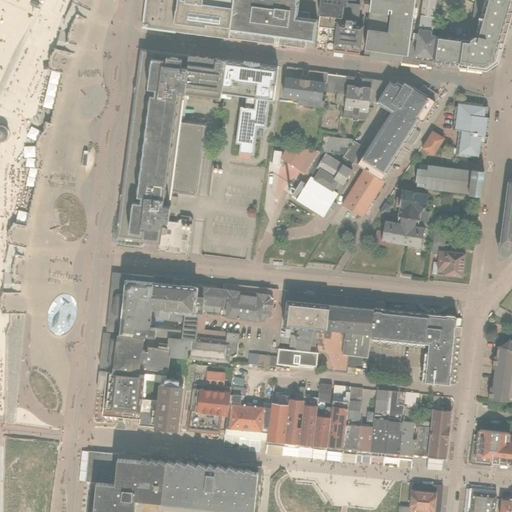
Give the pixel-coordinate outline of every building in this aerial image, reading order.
[(45,130),(39,136),(37,141),(36,145),(38,159),(35,167),(40,169),(28,223),(14,221),(10,227),(8,233),(10,241),(9,245),(7,251),(17,253),(15,262),(14,274),(13,283),(5,283),(5,287),(4,292),(1,300),(3,312),(11,313),(19,313),(27,313),(38,313),(40,285),(54,287),(61,247),(52,245),(67,178),(82,181),(89,131),(75,129),(83,76),(92,77),(98,40),(108,0),(73,0),(70,9),(78,14),(76,19),(74,22),(73,24),(72,27),(71,31),(70,35),(67,42),(59,40),(58,42),(57,46),(53,49),(51,55),(49,61),(49,66),(51,69),(63,71),(51,122),(47,122),(46,126),(45,130)] [(147,0),(145,25),(179,30),(182,5),(182,0),(147,0)] [(182,0),(182,5),(214,9),(214,0),(182,0)] [(214,0),(214,9),(211,34),(307,46),(308,37),(318,38),(320,25),(321,17),(297,13),(298,0),(214,0)] [(323,0),(321,17),(320,25),(336,27),(338,0),(346,0),(348,0),(323,0)] [(348,0),(346,0),(338,0),(336,27),(333,51),(367,54),(371,21),(359,20),(362,2),(358,1),(348,0)] [(367,54),(404,59),(405,54),(406,48),(411,49),(413,35),(418,0),(374,0),(371,21),(367,54)] [(511,0),(475,0),(473,19),(481,21),(476,34),(470,38),(438,34),(435,58),(434,62),(460,65),(491,69),(500,63),(511,20),(511,0)] [(214,9),(182,5),(179,30),(211,34),(214,9)] [(435,58),(438,34),(434,30),(435,25),(436,25),(436,22),(441,22),(442,11),(424,9),(420,36),(418,56),(435,58)] [(418,56),(420,36),(413,35),(411,49),(406,48),(405,54),(418,56)] [(205,123),(179,120),(182,94),(221,99),(221,95),(226,57),(143,46),(118,238),(157,242),(156,248),(159,251),(166,252),(169,250),(169,248),(177,249),(177,251),(179,254),(185,255),(189,253),(193,220),(189,217),(181,216),(181,219),(179,219),(176,221),(176,223),(169,222),(171,207),(168,206),(169,194),(196,197),(205,123)] [(241,156),(255,158),(259,124),(267,125),(270,94),(277,95),(280,63),(226,57),(221,95),(247,98),(247,103),(243,102),(238,141),(242,141),(241,156)] [(326,83),(327,74),(309,71),(307,75),(307,81),(302,80),(303,75),(302,70),(287,68),(283,96),(298,98),(297,103),(323,106),(324,101),(321,100),(323,83),(326,83)] [(375,103),(389,82),(327,74),(326,83),(325,92),(336,93),(336,104),(345,105),(343,116),(352,118),(352,120),(357,120),(357,119),(364,120),(375,103)] [(421,121),(438,96),(423,86),(420,91),(413,86),(412,89),(407,86),(404,84),(402,87),(396,83),(394,85),(389,82),(375,103),(390,112),(380,127),(383,129),(379,136),(376,134),(357,163),(369,171),(381,179),(419,120),(421,121)] [(482,105),(458,102),(457,107),(455,106),(452,130),(461,131),(459,144),(458,144),(456,156),(478,158),(480,143),(486,144),(487,138),(484,137),(484,134),(487,135),(489,122),(486,122),(488,108),(482,107),(482,105)] [(11,130),(10,128),(9,126),(8,125),(6,123),(4,123),(1,122),(0,122),(0,138),(3,139),(4,139),(7,138),(8,137),(10,134),(10,133),(11,130)] [(432,131),(421,148),(433,155),(444,139),(432,131)] [(324,152),(343,155),(352,141),(323,137),(321,152),(324,152)] [(354,142),(342,160),(351,166),(363,148),(354,142)] [(324,152),(321,152),(288,147),(281,158),(311,178),(306,185),(301,182),(292,196),(298,199),(297,200),(321,215),(321,216),(327,220),(337,205),(332,202),(338,194),(340,195),(348,183),(345,181),(352,171),(324,152)] [(417,182),(416,187),(469,193),(468,195),(480,197),(483,171),(472,170),(471,172),(419,165),(418,169),(417,169),(415,182),(417,182)] [(9,169),(0,168),(0,214),(10,214),(9,169)] [(384,180),(381,179),(369,171),(366,176),(361,173),(341,205),(360,217),(384,180)] [(511,179),(509,181),(507,183),(497,251),(498,256),(500,258),(502,260),(505,259),(509,256),(511,252),(511,250),(511,179)] [(401,190),(400,198),(397,198),(395,207),(399,207),(397,216),(401,217),(416,220),(427,222),(429,212),(425,211),(428,194),(401,190)] [(416,220),(401,217),(400,224),(385,221),(383,233),(377,232),(375,243),(388,245),(389,242),(402,244),(402,243),(407,244),(407,245),(421,247),(424,227),(415,226),(416,220)] [(443,250),(444,243),(444,230),(434,230),(433,255),(440,255),(440,250),(443,250)] [(440,263),(436,263),(435,274),(460,275),(462,277),(465,277),(467,274),(467,271),(465,270),(466,252),(448,251),(448,244),(444,243),(443,250),(440,250),(440,255),(440,263)] [(132,279),(125,278),(124,293),(117,293),(114,296),(112,312),(115,317),(121,318),(120,333),(145,335),(162,337),(164,311),(195,313),(198,286),(173,284),(174,277),(153,274),(153,276),(132,274),(132,279)] [(198,286),(195,313),(267,319),(270,315),(275,315),(276,302),(277,302),(278,289),(271,288),(223,284),(222,288),(198,286)] [(284,324),(298,325),(295,351),(279,349),(277,364),(316,368),(318,352),(313,351),(316,327),(327,329),(330,303),(287,298),(284,324)] [(327,329),(346,331),(345,337),(351,338),(352,332),(371,334),(374,308),(330,303),(327,329)] [(428,349),(425,383),(451,385),(457,317),(376,310),(373,344),(428,349)] [(120,333),(104,331),(100,370),(114,372),(139,375),(140,368),(168,371),(170,356),(187,358),(188,349),(191,349),(192,339),(168,337),(168,344),(158,343),(158,347),(143,346),(145,335),(120,333)] [(351,338),(345,337),(343,355),(368,358),(371,334),(352,332),(351,338)] [(489,399),(509,400),(510,398),(511,395),(511,338),(510,338),(509,340),(501,346),(498,345),(497,355),(495,355),(494,360),(493,368),(495,368),(492,387),(490,386),(489,399)] [(114,372),(100,370),(94,415),(95,417),(96,419),(99,421),(104,422),(117,423),(118,416),(121,416),(139,419),(139,425),(155,427),(179,430),(179,428),(184,385),(178,385),(179,381),(165,379),(165,376),(145,374),(144,375),(139,375),(114,372)] [(225,372),(206,370),(205,384),(224,386),(225,372)] [(236,385),(246,385),(246,377),(236,377),(236,385)] [(318,398),(317,405),(317,410),(316,415),(331,416),(332,406),(332,399),(334,385),(319,384),(318,398)] [(350,387),(334,385),(332,399),(348,401),(352,401),(353,393),(349,393),(350,387)] [(295,394),(295,399),(304,400),(304,404),(317,405),(318,398),(305,397),(306,387),(299,386),(298,394),(295,394)] [(220,433),(221,414),(227,415),(228,415),(229,403),(230,394),(230,390),(199,387),(193,387),(189,429),(188,430),(196,431),(215,433),(220,433)] [(353,393),(352,401),(361,402),(362,388),(350,387),(349,393),(353,393)] [(361,402),(359,425),(366,426),(368,411),(369,399),(375,399),(376,389),(362,388),(361,402)] [(366,426),(373,427),(374,418),(388,420),(391,391),(376,389),(375,399),(374,411),(368,411),(366,426)] [(401,420),(403,405),(396,405),(398,391),(391,391),(388,420),(388,421),(401,422),(401,420)] [(398,391),(396,405),(403,405),(407,406),(407,407),(416,408),(418,408),(419,393),(398,391)] [(243,404),(244,395),(230,394),(229,403),(228,415),(227,415),(225,435),(247,437),(247,439),(267,441),(268,433),(270,407),(264,406),(243,404)] [(300,444),(304,404),(304,400),(295,399),(289,398),(288,404),(285,443),(300,444)] [(348,401),(332,399),(332,406),(331,416),(328,447),(344,448),(346,424),(347,407),(348,401)] [(347,407),(346,424),(359,425),(361,402),(352,401),(348,401),(347,407)] [(267,441),(285,443),(288,404),(271,402),(270,407),(268,433),(267,441)] [(300,444),(313,445),(316,415),(317,410),(317,405),(304,404),(300,444)] [(402,421),(414,422),(416,408),(407,407),(407,406),(403,405),(401,420),(402,421)] [(446,458),(451,410),(432,409),(430,427),(428,456),(446,458)] [(328,447),(331,416),(316,415),(313,445),(328,447)] [(371,451),(385,452),(388,421),(388,420),(374,418),(373,427),(371,451)] [(401,422),(388,421),(385,452),(399,453),(401,430),(400,430),(401,422)] [(399,453),(413,455),(415,439),(413,439),(414,426),(414,422),(402,421),(401,430),(399,453)] [(344,448),(357,449),(359,425),(346,424),(344,448)] [(366,426),(359,425),(357,449),(371,451),(373,427),(366,426)] [(415,439),(413,455),(428,456),(430,427),(414,426),(413,439),(415,439)] [(470,465),(491,467),(491,463),(499,464),(499,463),(511,464),(511,439),(509,439),(510,433),(481,429),(480,435),(474,434),(470,465)] [(114,486),(117,457),(118,453),(89,450),(85,483),(97,484),(114,486)] [(313,458),(326,457),(325,450),(313,450),(313,458)] [(97,484),(93,511),(134,511),(136,499),(162,502),(162,506),(222,511),(257,511),(258,511),(263,466),(174,458),(162,456),(147,455),(141,454),(140,459),(117,457),(114,486),(97,484)] [(407,511),(441,511),(445,486),(411,482),(407,511)] [(469,489),(466,511),(495,511),(498,491),(469,489)] [(511,511),(511,496),(503,496),(501,511),(511,511)]
